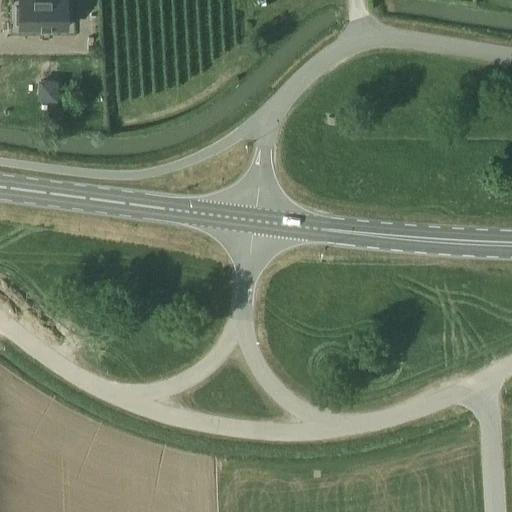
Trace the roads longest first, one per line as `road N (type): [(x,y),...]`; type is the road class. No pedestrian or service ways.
road 1 (unclassified): [(251,221),(267,114),(323,59),(366,41),(411,40),(511,55)]
road 2 (primary): [(511,245),(251,221)]
road 3 (primary): [(251,221),(0,191)]
road 4 (unclassified): [(511,367),(440,402),(321,433)]
road 5 (unclassified): [(321,433),(254,434),(130,402)]
road 6 (unclassified): [(130,402),(71,376),(0,322)]
road 7 (unclassified): [(130,402),(199,377),(240,327)]
road 8 (unclassified): [(240,327),(259,378),(321,433)]
